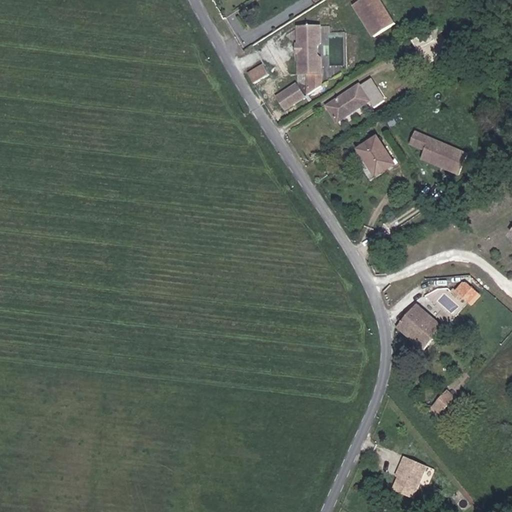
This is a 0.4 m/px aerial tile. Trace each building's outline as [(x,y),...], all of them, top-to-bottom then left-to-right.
[(387,23),(372,0),(353,0),(346,5),(367,36),(387,23)] [(455,24),(452,18),(430,32),(444,55),(451,50),(440,33),(455,24)] [(317,28),(295,30),(296,47),(298,50),(298,55),(297,57),(298,77),(309,76),(310,94),(321,87),(319,59),(316,57),(315,49),(318,45),(317,28)] [(444,55),(430,32),(418,39),(432,62),(444,55)] [(250,68),(257,81),(273,72),(266,60),(250,68)] [(359,85),(327,106),(337,123),(369,102),(374,109),(384,102),(369,80),(359,86),(359,85)] [(277,97),(285,110),(306,96),(298,84),(277,97)] [(417,133),(414,141),(423,145),(418,157),(440,166),(441,163),(447,166),(445,169),(459,174),(468,155),(417,133)] [(377,177),(397,165),(378,136),(358,149),(377,177)] [(418,306),(399,327),(425,350),(445,329),(418,306)] [(434,421),(453,399),(454,399),(446,393),(427,415),(434,421)] [(410,498),(419,473),(422,465),(399,457),(396,465),(399,466),(390,491),(410,498)]
